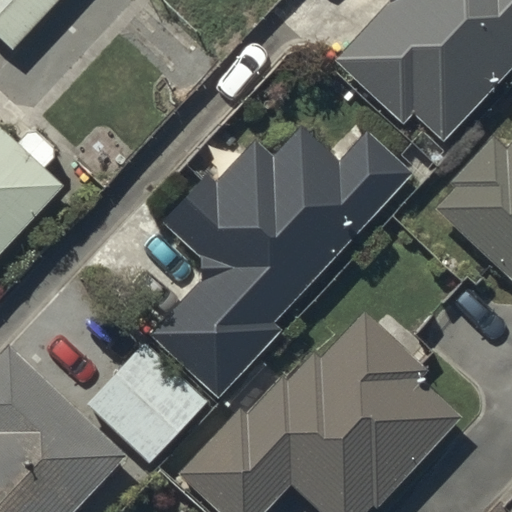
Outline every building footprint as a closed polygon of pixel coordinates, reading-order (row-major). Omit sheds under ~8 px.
[(57,0),(0,0),(0,39),(11,49),(57,0)] [(511,73),(511,0),(390,0),(391,6),(336,65),(404,129),(414,119),(444,146),(511,73)] [(415,177),(369,136),(342,166),(303,131),(276,161),(256,143),(219,185),(209,176),(163,227),(202,262),(200,285),(154,336),(219,394),(415,177)] [(0,255),(61,190),(0,132),(0,255)] [(511,148),(510,151),(494,137),(450,185),(457,192),(437,213),(511,282),(511,148)] [(428,373),(366,317),(323,363),(314,356),(289,382),(285,378),(249,416),(242,409),(180,477),(217,511),(266,511),(291,486),(319,511),(366,511),(373,505),(379,510),(461,421),(419,383),(428,373)] [(207,404),(146,347),(89,408),(150,465),(207,404)] [(0,511),(75,511),(126,460),(10,348),(0,358),(0,511)]
